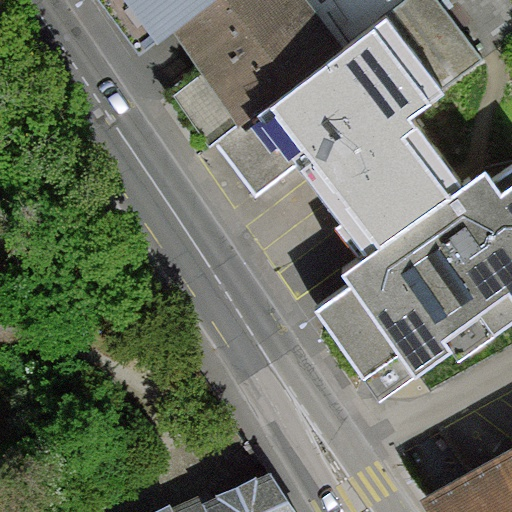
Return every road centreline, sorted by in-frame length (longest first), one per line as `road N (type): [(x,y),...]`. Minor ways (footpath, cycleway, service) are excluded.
road 1 (primary): [(386,511),(147,173)]
road 2 (primary): [(147,173),(328,511)]
road 3 (primary): [(147,173),(31,0)]
